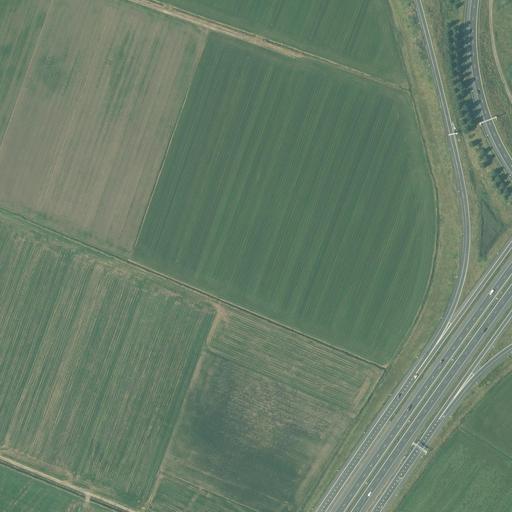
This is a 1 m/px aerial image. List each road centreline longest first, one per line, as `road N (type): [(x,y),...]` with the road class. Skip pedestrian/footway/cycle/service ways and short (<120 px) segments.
road 1 (motorway): [(417,0),(460,173),(467,242),(452,310),(411,382)]
road 2 (motorway): [(511,268),(339,511)]
road 3 (motorway): [(356,511),(511,292)]
road 4 (motorway): [(474,0),(473,63),(492,133),(511,167)]
road 5 (motorway): [(511,244),(411,382)]
road 6 (track): [(133,0),(293,56)]
road 7 (motorway): [(411,382),(322,511)]
road 8 (motorway): [(437,417),(511,313)]
